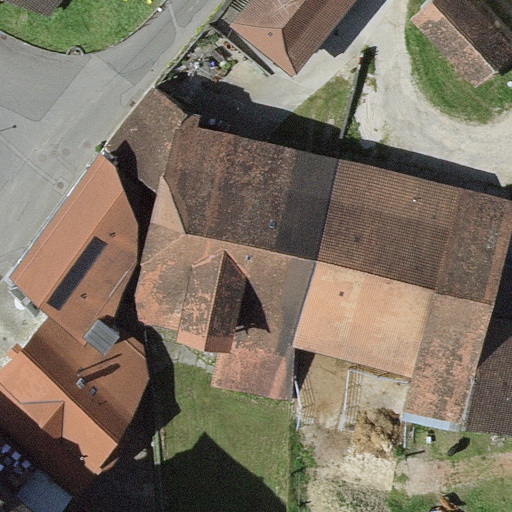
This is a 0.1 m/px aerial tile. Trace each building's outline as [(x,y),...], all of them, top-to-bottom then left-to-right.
[(0,0),(0,6),(57,28),(67,0),(0,0)] [(265,0),(240,32),(300,83),(367,4),(363,0),(265,0)] [(511,66),(511,52),(463,0),(438,0),(416,21),(482,93),(511,66)] [(192,118),(155,95),(105,158),(172,202),(192,118)] [(511,196),(192,118),(172,202),(143,321),(197,335),(192,358),(216,364),(210,387),(282,404),(294,353),(414,382),(405,420),(511,446),(511,196)] [(142,251),(79,203),(11,294),(51,320),(94,348),(107,322),(142,251)] [(148,365),(107,322),(94,348),(51,320),(1,390),(96,478),(128,449),(148,365)] [(76,511),(81,506),(0,435),(0,511),(76,511)]
